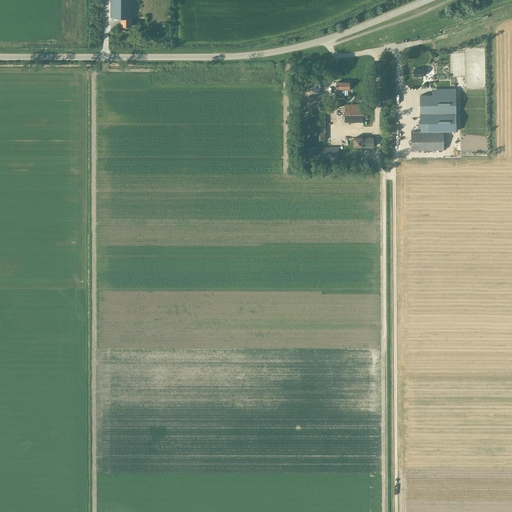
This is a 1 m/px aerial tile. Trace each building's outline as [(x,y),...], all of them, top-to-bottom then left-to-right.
[(110,0),(111,18),(122,18),(122,27),(131,27),(131,19),(132,19),(132,0),(110,0)] [(350,88),(350,82),(336,82),(336,89),(336,90),(350,90),(350,88)] [(438,95),(420,95),(420,131),(456,131),(456,89),(438,89),(438,95)] [(363,122),(363,104),(345,104),(345,122),(363,122)] [(325,140),(325,110),(315,110),(315,140),(325,140)] [(411,150),(444,150),(444,131),(411,132),(411,150)] [(353,147),(374,146),(374,137),(353,137),(353,147)] [(308,159),(338,159),(338,147),(329,147),(329,151),(326,151),(326,147),(308,147),(308,159)]
